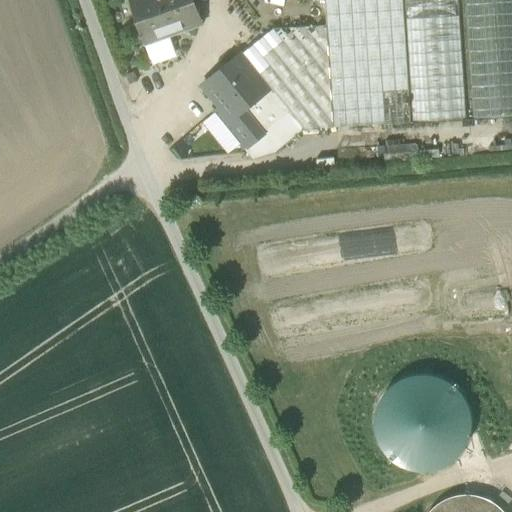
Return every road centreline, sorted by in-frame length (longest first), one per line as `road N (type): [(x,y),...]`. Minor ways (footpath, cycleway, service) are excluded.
road 1 (unclassified): [(142,166),(298,511)]
road 2 (unclassified): [(83,0),(142,166)]
road 3 (unclassified): [(142,166),(0,263)]
road 4 (unknown): [(370,511),(511,459)]
